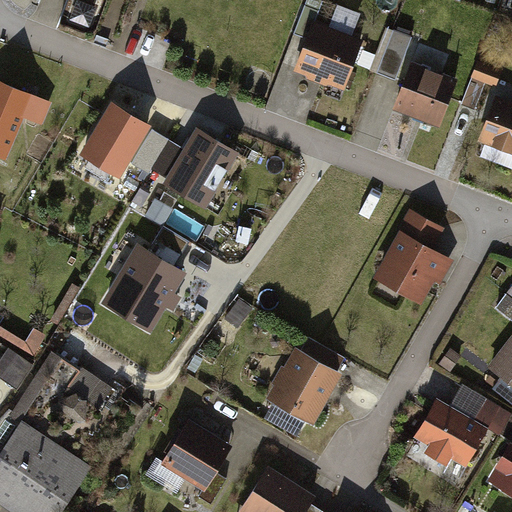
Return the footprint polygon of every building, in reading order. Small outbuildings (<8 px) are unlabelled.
[(364,43),(317,24),(299,68),(346,87),(364,43)] [(415,35),(391,26),(375,67),(399,76),(415,35)] [(458,81),(412,64),(395,107),(441,124),(458,81)] [(503,73),(480,64),(473,81),(497,89),(503,73)] [(54,103),(0,81),(0,149),(9,153),(24,116),(45,125),(54,103)] [(511,104),(495,99),(481,140),(511,150),(511,104)] [(73,160),(115,186),(151,128),(109,102),(73,160)] [(194,128),(158,185),(205,214),(240,157),(194,128)] [(445,228),(412,211),(379,276),(423,298),(434,278),(442,282),(454,258),(434,248),(445,228)] [(135,248),(101,304),(142,330),(176,273),(135,248)] [(511,286),(498,304),(511,315),(511,286)] [(511,338),(489,367),(511,384),(511,338)] [(306,354),(297,348),(271,394),(314,420),(342,373),(337,370),(345,357),(315,340),(306,354)] [(0,373),(22,388),(38,363),(11,346),(0,363),(0,373)] [(74,389),(85,366),(56,353),(45,376),(74,389)] [(84,368),(67,407),(99,420),(116,382),(84,368)] [(490,430),(437,401),(417,438),(431,446),(427,454),(448,466),(452,458),(469,467),(490,430)] [(300,433),(307,420),(285,409),(279,421),(300,433)] [(232,444),(192,420),(166,463),(206,487),(217,469),(232,444)] [(0,497),(23,511),(57,511),(88,462),(21,421),(4,448),(0,445),(0,497)] [(511,449),(491,483),(511,495),(511,449)] [(319,497),(269,466),(240,511),(320,511),(312,507),(319,497)] [(229,476),(217,469),(206,487),(202,495),(213,502),(229,476)]
